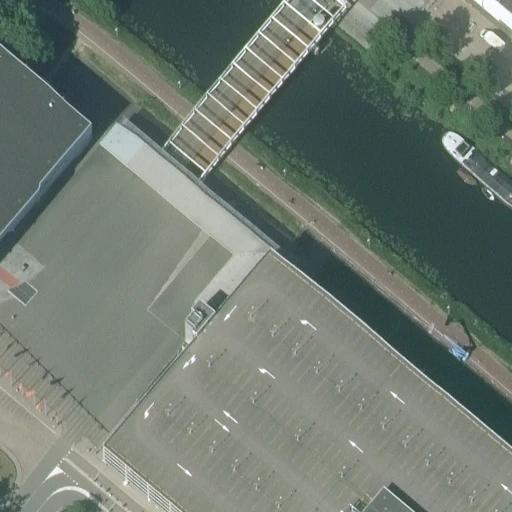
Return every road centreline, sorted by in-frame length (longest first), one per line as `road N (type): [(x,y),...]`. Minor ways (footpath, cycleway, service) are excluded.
road 1 (unknown): [(249,511),(178,449),(245,365),(353,464)]
road 2 (unclassified): [(511,138),(346,0)]
